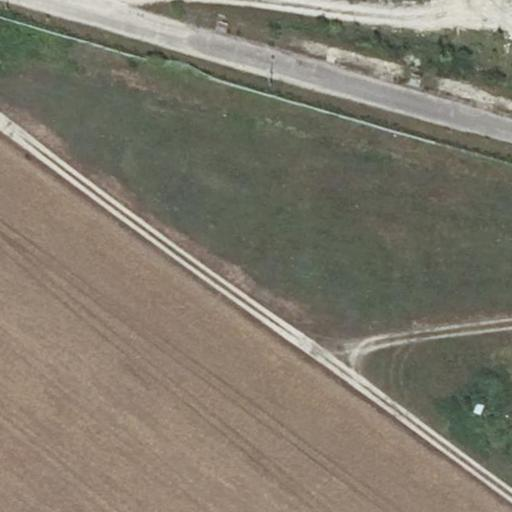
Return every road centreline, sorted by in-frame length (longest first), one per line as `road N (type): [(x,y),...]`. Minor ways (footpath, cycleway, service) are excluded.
road 1 (track): [(511,323),(406,335),(328,356),(0,123)]
road 2 (track): [(328,356),(511,488)]
